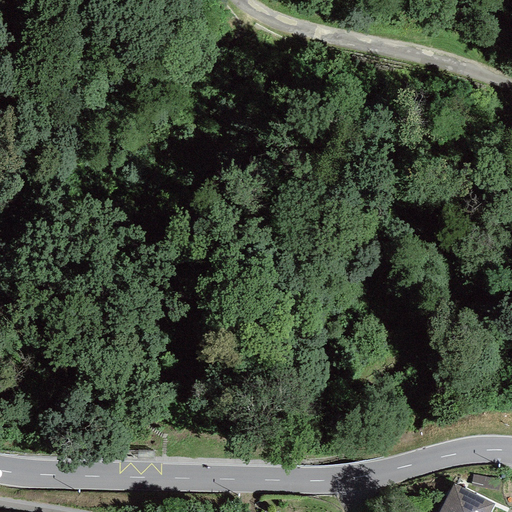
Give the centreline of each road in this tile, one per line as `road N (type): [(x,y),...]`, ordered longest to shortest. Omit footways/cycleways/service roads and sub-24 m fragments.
road 1 (tertiary): [(511,451),(466,451),(323,481),(0,471)]
road 2 (unclassified): [(511,84),(437,58),(284,24),(237,0)]
